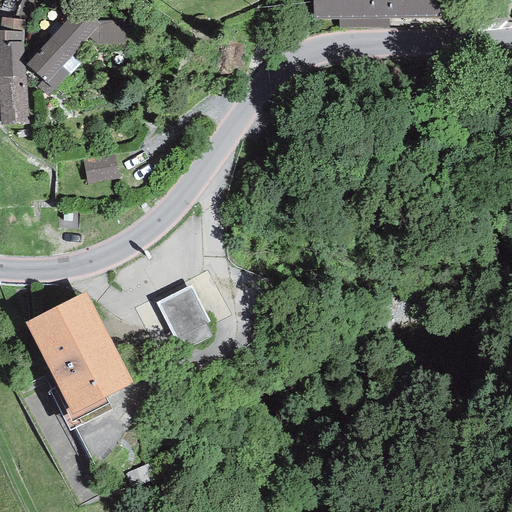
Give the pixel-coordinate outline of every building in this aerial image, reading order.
[(311,0),(312,18),(338,18),(388,18),(439,18),(439,12),(482,13),(482,0),(311,0)] [(77,8),(25,65),(42,80),(36,86),(48,97),(68,73),(61,67),(87,37),(99,24),(96,21),(77,8)] [(388,29),(388,18),(338,18),(338,29),(388,29)] [(144,20),(96,21),(99,24),(87,37),(96,45),(144,43),(144,20)] [(22,30),(0,31),(0,77),(24,77),(22,30)] [(0,125),(28,123),(24,77),(0,77),(0,125)] [(115,154),(82,161),(87,186),(120,179),(115,154)] [(175,340),(179,338),(186,350),(210,337),(204,325),(209,323),(199,304),(190,287),(156,304),(165,321),(175,340)] [(85,292),(25,323),(72,414),(132,383),(85,292)]
